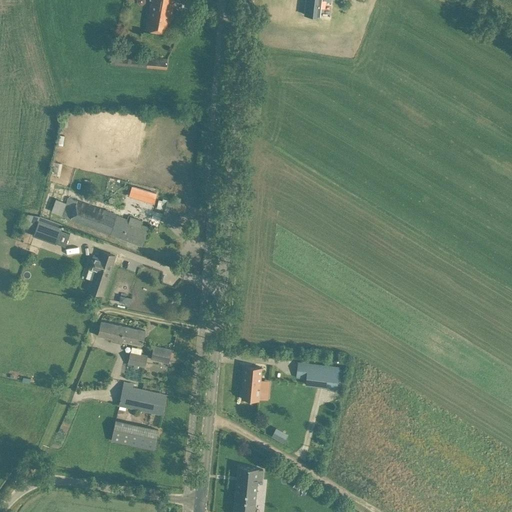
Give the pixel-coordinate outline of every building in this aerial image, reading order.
[(151,0),(146,30),(167,34),(173,0),(151,0)] [(321,0),(306,0),(305,14),(319,16),(321,0)] [(353,4),(351,15),(362,17),(364,7),(353,4)] [(112,51),(111,63),(167,69),(168,57),(112,51)] [(132,186),(129,196),(154,203),(157,193),(132,186)] [(159,200),(157,208),(165,210),(184,215),(186,205),(180,203),(182,198),(173,196),(172,201),(167,200),(163,199),(162,201),(159,200)] [(127,219),(77,201),(68,198),(67,202),(56,199),(52,212),(71,219),(70,219),(141,245),(148,227),(142,225),(143,221),(128,216),(127,219)] [(56,243),(61,230),(38,222),(34,235),(56,243)] [(89,268),(86,278),(93,280),(90,290),(93,292),(102,295),(115,256),(106,253),(102,252),(100,259),(93,256),(89,268)] [(101,321),(99,331),(98,335),(112,338),(111,342),(117,343),(118,340),(142,345),(145,330),(101,321)] [(154,345),(151,357),(171,361),(173,350),(154,345)] [(130,351),(128,363),(145,367),(147,354),(130,351)] [(336,388),(339,366),(307,363),(305,384),(336,388)] [(245,365),(242,398),(259,400),(262,367),(245,365)] [(166,395),(157,393),(123,386),(119,406),(162,414),(166,395)] [(116,419),(111,440),(154,450),(159,429),(116,419)] [(283,443),(288,434),(276,427),(271,436),(283,443)] [(239,466),(234,511),(254,511),(255,507),(254,507),(254,501),(255,501),(257,479),(262,480),(263,469),(258,469),(259,468),(239,466)]
